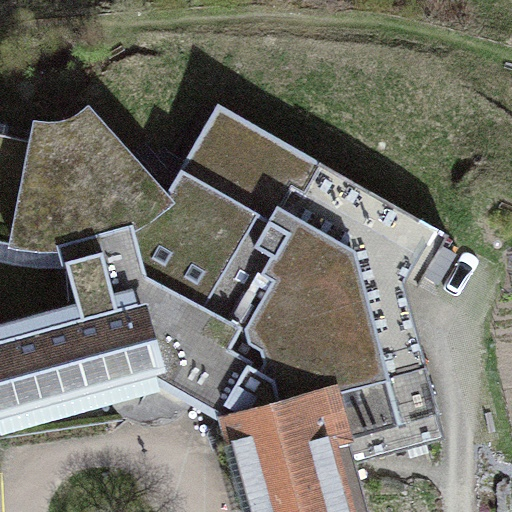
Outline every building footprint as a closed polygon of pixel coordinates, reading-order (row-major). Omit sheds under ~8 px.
[(359,332),(360,332),(393,274),(423,221),(218,104),(166,196),(165,197),(169,201),(166,204),(167,205),(165,206),(164,205),(156,212),(148,218),(149,219),(147,220),(146,219),(138,224),(129,229),(145,277),(200,308),(359,332)] [(165,206),(167,205),(166,204),(169,201),(165,197),(166,196),(89,109),(64,123),(36,123),(32,142),(0,135),(0,262),(14,267),(67,269),(76,303),(0,323),(0,416),(122,384),(123,387),(149,380),(159,385),(155,393),(175,404),(179,396),(228,424),(231,421),(333,393),(352,462),(442,437),(423,368),(422,368),(360,332),(359,332),(200,308),(145,277),(129,229),(138,224),(146,219),(147,220),(149,219),(148,218),(156,212),(164,205),(165,206)] [(448,236),(423,221),(393,274),(407,281),(419,288),(448,236)] [(422,368),(428,366),(407,281),(393,274),(360,332),(422,368)] [(365,511),(352,462),(333,393),(231,421),(228,424),(221,435),(247,511),(365,511)]
